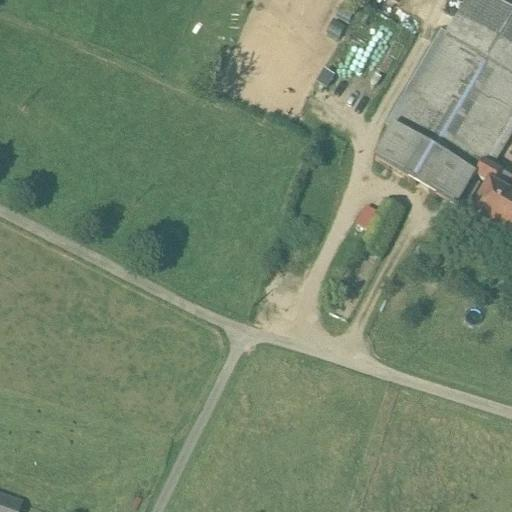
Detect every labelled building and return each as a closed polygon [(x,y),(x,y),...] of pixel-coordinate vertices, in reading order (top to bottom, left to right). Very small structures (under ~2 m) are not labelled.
[(511,16),(483,0),(474,0),(461,23),(511,51),(511,16)] [(459,212),(477,181),(486,165),(496,171),(511,142),(511,51),(461,23),(380,168),(459,212)] [(498,188),(508,194),(511,187),(511,179),(496,171),(486,165),(477,181),(490,188),(496,191),(498,188)] [(511,196),(508,194),(498,188),(496,191),(490,188),(472,220),(511,242),(511,196)] [(383,260),(406,213),(384,201),(360,249),(383,260)] [(0,511),(9,511),(13,502),(0,497),(0,511)]
